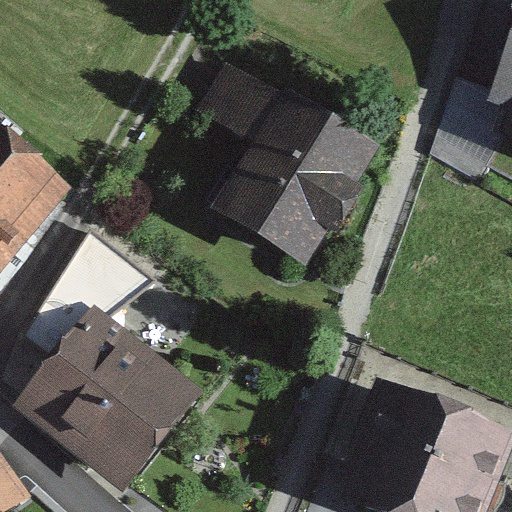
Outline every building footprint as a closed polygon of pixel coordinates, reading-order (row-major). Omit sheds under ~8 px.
[(511,59),(498,100),(511,105),(511,111),(502,140),(511,143),(511,59)] [(302,259),(365,155),(276,101),(274,104),(228,77),(205,115),(262,148),(223,212),(302,259)] [(0,255),(54,192),(0,146),(0,255)] [(60,359),(25,408),(124,479),(190,388),(114,333),(156,275),(103,237),(30,337),(60,359)] [(352,507),(365,511),(478,511),(506,437),(384,392),(363,448),(373,452),(352,507)] [(0,506),(14,496),(0,477),(0,506)]
